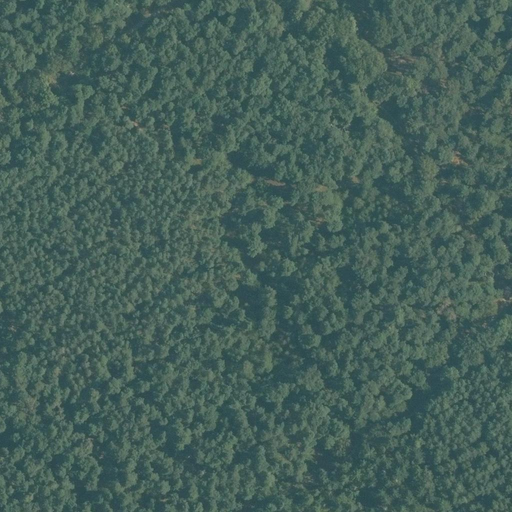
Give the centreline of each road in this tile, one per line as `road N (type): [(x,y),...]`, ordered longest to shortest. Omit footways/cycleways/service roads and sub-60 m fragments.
road 1 (track): [(269,0),(458,193),(507,284),(504,303)]
road 2 (track): [(0,122),(169,0)]
road 3 (unknown): [(241,511),(300,483),(361,435),(416,414)]
